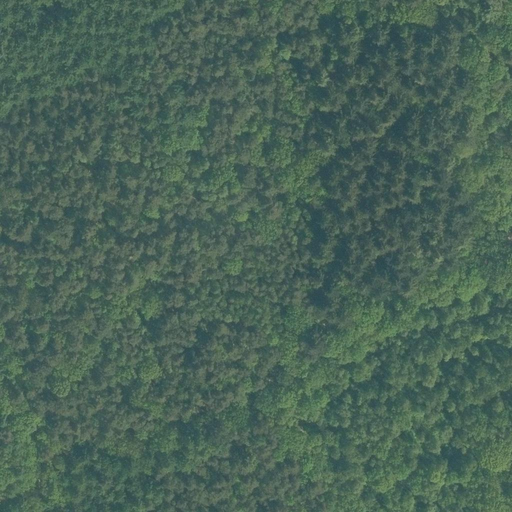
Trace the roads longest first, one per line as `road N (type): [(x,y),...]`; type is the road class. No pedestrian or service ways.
road 1 (track): [(0,487),(82,435),(199,411),(428,284),(511,249)]
road 2 (track): [(506,0),(491,88),(509,250)]
